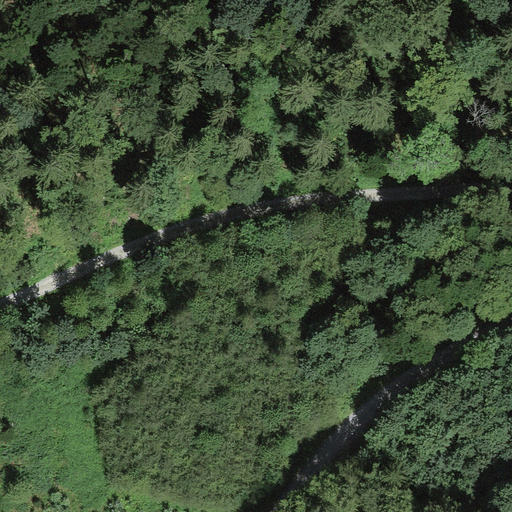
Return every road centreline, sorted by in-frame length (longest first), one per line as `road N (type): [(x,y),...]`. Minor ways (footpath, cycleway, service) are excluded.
road 1 (track): [(511,186),(235,212),(0,304)]
road 2 (track): [(280,511),(389,389),(511,318)]
